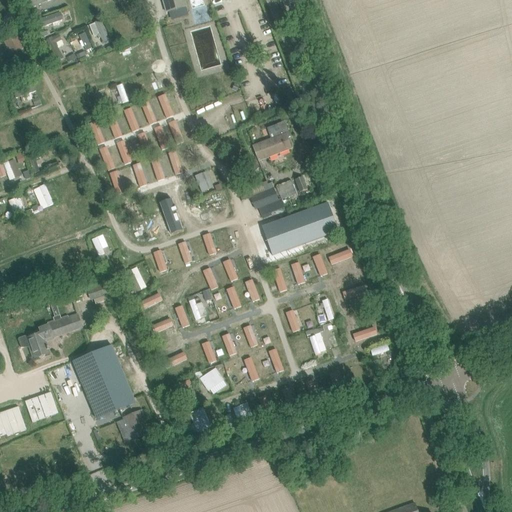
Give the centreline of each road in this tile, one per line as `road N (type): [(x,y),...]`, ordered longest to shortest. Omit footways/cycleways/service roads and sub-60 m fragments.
road 1 (unclassified): [(49,511),(437,385)]
road 2 (tertiary): [(399,285),(288,0)]
road 3 (tertiary): [(484,511),(487,467),(455,378)]
road 4 (tertiary): [(437,385),(484,511)]
